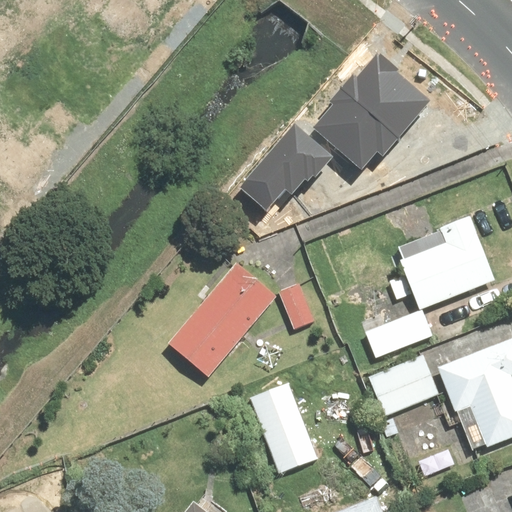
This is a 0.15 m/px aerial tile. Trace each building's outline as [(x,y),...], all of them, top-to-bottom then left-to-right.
[(163,30),(188,0),(113,0),(99,17),(133,46),(153,22),(163,30)] [(369,75),(299,154),(345,194),(414,115),(369,75)] [(0,183),(24,204),(75,145),(46,120),(32,135),(0,107),(0,183)] [(281,197),(309,165),(303,159),(286,144),(257,177),(281,197)] [(410,235),(441,221),(433,204),(403,218),(410,235)] [(477,209),(399,241),(426,308),(505,277),(477,209)] [(330,239),(312,247),(334,300),(352,292),(330,239)] [(240,261),(170,343),(212,379),(282,297),(240,261)] [(309,284),(283,294),(283,296),(297,331),(323,321),(309,284)] [(420,311),(368,332),(378,358),(431,337),(420,311)] [(511,320),(511,317),(371,374),(388,415),(451,390),(477,454),(511,439),(511,320)] [(295,382),(254,396),(280,473),(321,459),(295,382)] [(392,511),(385,492),(330,511),(392,511)] [(210,511),(192,499),(182,511),(210,511)]
